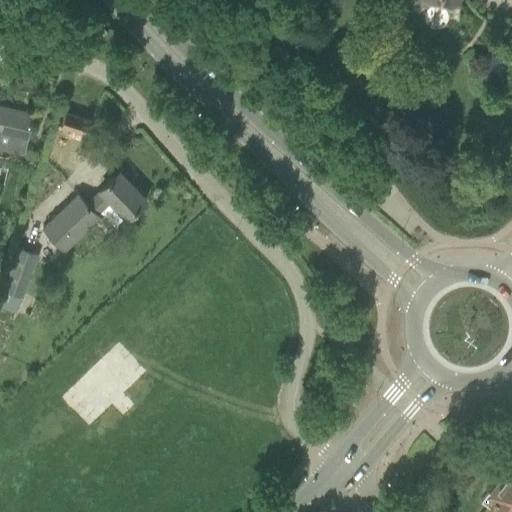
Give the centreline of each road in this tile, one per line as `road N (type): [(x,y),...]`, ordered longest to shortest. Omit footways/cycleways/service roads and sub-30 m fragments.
road 1 (unclassified): [(331,468),(290,425),(287,404),(309,335),(294,281),(102,75),(0,45)]
road 2 (secondary): [(446,278),(412,260),(153,24),(131,13)]
road 3 (secondary): [(131,13),(141,38),(415,309)]
road 4 (secondary): [(348,486),(446,379)]
road 5 (secondary): [(418,354),(402,387),(331,468)]
